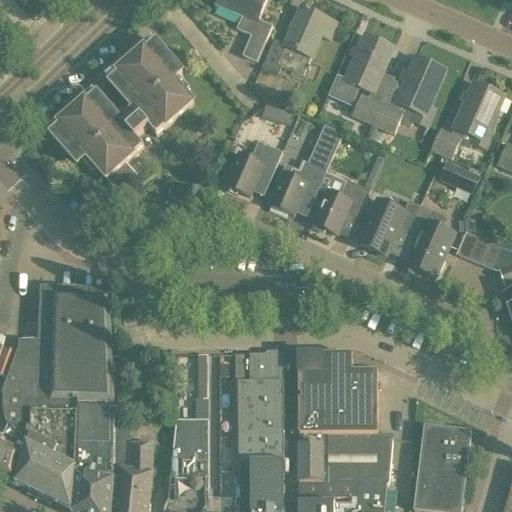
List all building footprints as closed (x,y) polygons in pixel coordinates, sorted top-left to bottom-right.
[(257,65),(273,28),(258,22),(267,0),(219,0),(216,8),(242,19),(237,31),(252,37),(242,58),(257,65)] [(286,46),(276,68),(282,70),(301,79),(309,60),(311,60),(320,38),(330,42),(337,25),(301,9),(285,45),(286,46)] [(373,96),(382,75),(393,51),(365,38),(346,81),(338,77),(328,98),(351,108),(359,90),(373,96)] [(130,121),(142,135),(148,129),(156,138),(194,105),(174,82),(182,75),(151,39),(140,48),(143,50),(117,73),(115,71),(105,80),(136,115),(130,121)] [(382,108),(373,128),(393,137),(399,123),(411,128),(413,124),(426,130),(434,112),(429,110),(445,73),(415,60),(395,106),(392,112),(382,108)] [(486,151),(494,136),(489,134),(504,100),(475,87),(454,132),(475,142),(473,145),(486,151)] [(142,135),(130,121),(123,126),(92,91),(82,100),(84,102),(58,125),(56,123),(46,132),(77,167),(86,160),(106,182),(143,149),(135,140),(142,135)] [(373,128),(382,108),(362,99),(353,118),(373,128)] [(282,113),(278,125),(290,129),(293,116),(282,113)] [(282,174),(267,207),(294,218),(304,196),(314,201),(319,190),(326,174),(343,136),(324,128),(308,166),(302,163),(298,173),(295,180),(283,174),(282,174)] [(452,162),(461,143),(441,133),(432,153),(452,162)] [(270,182),(282,154),(258,144),(251,160),(238,155),(224,188),(250,199),(260,177),(270,182)] [(511,149),(507,148),(499,167),(511,173),(511,149)] [(459,191),(467,172),(448,164),(439,183),(459,191)] [(358,220),(370,193),(346,182),(339,199),(326,194),(312,226),(338,237),(347,215),(358,220)] [(84,225),(102,209),(94,199),(75,215),(84,225)] [(408,237),(421,208),(409,203),(404,215),(376,203),(358,246),(386,258),(397,232),(408,237)] [(421,208),(408,237),(419,242),(408,268),(409,268),(407,273),(409,276),(417,280),(421,278),(423,274),(435,280),(454,236),(443,231),(447,223),(446,219),(421,208)] [(468,262),(477,240),(465,235),(456,256),(468,262)] [(480,266),(488,245),(477,240),(468,262),(480,266)] [(488,245),(480,266),(492,272),(501,251),(488,245)] [(500,273),(511,269),(511,255),(501,251),(492,272),(496,274),(500,273)] [(511,274),(502,278),(506,291),(511,288),(511,274)] [(511,319),(511,318),(511,294),(503,297),(511,319)] [(73,511),(78,411),(113,409),(113,407),(108,298),(99,298),(52,295),(50,352),(18,351),(1,396),(4,397),(3,412),(6,424),(9,427),(8,427),(22,442),(13,485),(69,511),(73,511)] [(0,377),(7,380),(16,354),(4,350),(0,359),(0,377)] [(197,420),(211,419),(208,355),(184,357),(186,400),(196,399),(197,420)] [(284,447),(283,357),(235,357),(235,385),(237,385),(239,501),(219,501),(208,501),(209,426),(176,426),(169,500),(163,511),(283,511),(283,447),(284,447)] [(299,402),(299,443),(378,443),(378,374),(352,374),(353,357),(305,357),(299,363),(299,397),(302,397),(302,402),(299,402)] [(78,411),(73,511),(110,511),(114,480),(113,474),(113,409),(78,411)] [(0,480),(13,486),(13,485),(22,442),(8,427),(3,438),(0,436),(0,480)] [(147,511),(151,489),(152,481),(152,476),(152,448),(130,446),(130,427),(117,427),(116,470),(113,511),(147,511)] [(460,511),(469,433),(424,428),(414,511),(460,511)] [(386,484),(386,487),(388,487),(393,443),(378,443),(299,443),(299,485),(299,500),(356,500),(358,482),(386,484)] [(383,511),(386,487),(386,484),(358,482),(356,500),(355,505),(299,506),(298,511),(383,511)]
